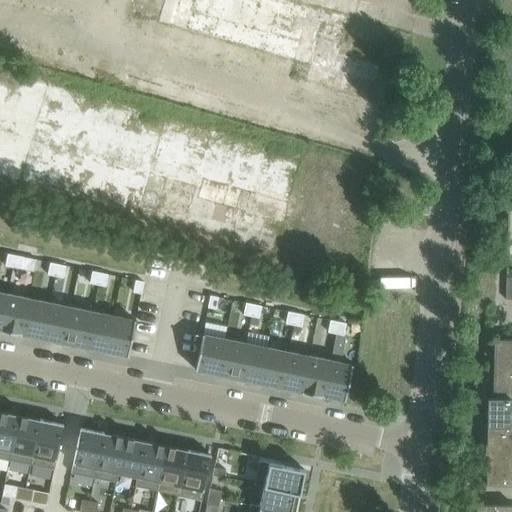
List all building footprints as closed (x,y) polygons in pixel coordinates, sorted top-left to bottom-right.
[(164,0),(159,25),(305,57),(300,79),(370,95),(378,62),(339,53),(350,0),(164,0)] [(290,190),(300,152),(0,78),(0,172),(59,188),(58,195),(281,250),(295,191),(290,190)] [(13,267),(15,255),(7,253),(5,265),(13,267)] [(20,268),(23,256),(15,255),(13,267),(20,268)] [(55,276),(57,264),(49,262),(47,274),(55,276)] [(57,264),(55,276),(63,277),(65,265),(57,264)] [(89,283),(97,284),(100,272),(92,271),(89,283)] [(107,274),(100,272),(97,284),(105,286),(107,274)] [(143,281),(135,280),(133,291),(141,293),(143,281)] [(366,289),(366,286),(357,285),(356,295),(365,296),(366,296),(366,289)] [(6,293),(0,323),(0,329),(20,333),(28,297),(6,293)] [(215,308),(218,297),(210,295),(207,307),(215,308)] [(49,302),(28,297),(20,333),(42,338),(49,302)] [(49,302),(42,338),(63,342),(71,306),(49,302)] [(253,304),(245,302),(243,314),(251,316),(253,304)] [(259,317),(261,305),(253,304),(251,316),(259,317)] [(71,306),(63,342),(85,346),(92,311),(71,306)] [(92,311),(85,346),(106,351),(114,315),(92,311)] [(293,324),(295,313),(287,311),(285,323),(293,324)] [(303,314),(295,313),(293,324),(301,326),(303,314)] [(135,320),(114,315),(106,351),(128,355),(135,320)] [(327,331),(335,333),(338,321),(330,320),(327,331)] [(338,321),(335,333),(343,335),(345,323),(338,321)] [(216,373),(223,338),(202,333),(194,369),(216,373)] [(223,338),(216,373),(237,378),(245,342),(223,338)] [(511,339),(504,339),(494,339),(493,368),(511,368),(511,339)] [(245,342),(237,378),(259,382),(266,346),(245,342)] [(266,346),(259,382),(280,387),(288,351),(266,346)] [(280,387),(302,391),(309,355),(288,351),(280,387)] [(309,355),(302,391),(323,395),(331,360),(309,355)] [(352,364),(331,360),(323,395),(345,400),(352,364)] [(511,368),(493,368),(493,397),(511,396),(511,368)] [(488,397),(487,425),(511,425),(511,396),(493,397),(488,397)] [(19,415),(0,410),(0,458),(10,460),(19,415)] [(39,419),(19,415),(10,460),(32,465),(41,419),(39,419)] [(41,419),(32,465),(53,469),(63,424),(42,419),(41,419)] [(511,425),(487,425),(486,454),(511,454),(511,425)] [(92,477),(102,432),(80,427),(71,473),(92,477)] [(102,432),(92,477),(116,482),(118,473),(116,472),(123,436),(103,432),(102,432)] [(145,441),(123,436),(116,472),(118,473),(136,476),(138,477),(145,441)] [(167,445),(145,441),(138,477),(136,476),(134,486),(157,491),(167,445)] [(187,449),(167,445),(157,491),(179,495),(189,449),(187,449)] [(190,450),(189,449),(179,495),(201,499),(210,454),(190,450)] [(511,454),(486,454),(486,484),(511,484),(511,454)] [(300,491),(305,469),(280,464),(280,465),(259,460),(254,484),(263,486),(264,483),(300,491)] [(212,475),(224,477),(226,469),(214,467),(212,475)] [(263,486),(260,505),(293,511),(295,511),(300,491),(264,483),(263,486)] [(23,500),(25,488),(17,486),(15,498),(23,500)] [(33,489),(25,488),(23,500),(30,501),(33,489)] [(208,496),(220,498),(221,491),(209,488),(208,496)] [(218,506),(220,498),(208,496),(206,504),(218,506)] [(83,511),(87,511),(89,501),(81,499),(79,511),(83,511)] [(95,511),(97,502),(89,501),(87,511),(95,511)]
